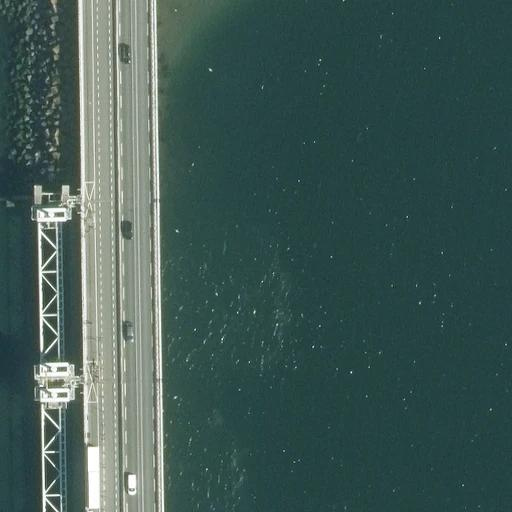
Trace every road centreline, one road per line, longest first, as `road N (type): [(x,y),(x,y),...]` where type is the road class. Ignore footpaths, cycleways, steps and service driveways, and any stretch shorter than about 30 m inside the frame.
road 1 (unclassified): [(104,511),(96,0)]
road 2 (primary): [(142,511),(134,0)]
